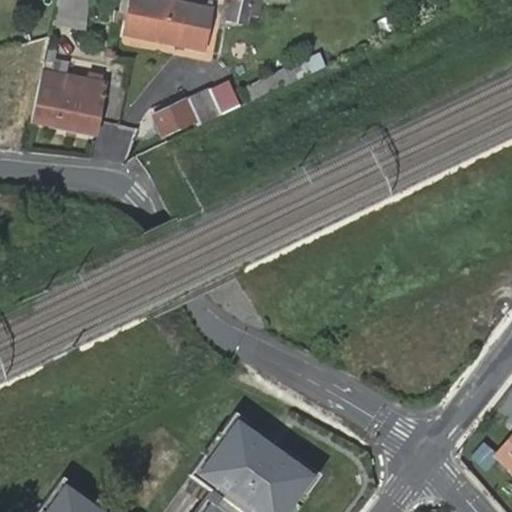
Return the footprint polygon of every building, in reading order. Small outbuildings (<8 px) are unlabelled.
[(85,0),(55,0),(52,21),(82,26),(85,0)] [(162,0),(118,0),(116,12),(124,13),(119,34),(199,48),(207,8),(162,0)] [(250,0),(224,0),(221,21),(245,26),(250,0)] [(237,90),(245,105),(324,66),(316,52),(237,90)] [(52,59),(44,56),(40,76),(30,121),(92,135),(103,81),(51,69),(52,59)] [(225,80),(183,99),(193,120),(234,100),(225,80)] [(0,151),(12,153),(21,94),(0,90),(0,151)] [(149,116),(159,137),(193,120),(183,99),(149,116)] [(462,319),(453,332),(418,308),(412,316),(397,305),(367,345),(440,397),(484,335),(462,319)] [(354,345),(341,363),(365,380),(378,363),(354,345)] [(320,479),(236,415),(221,434),(226,439),(210,459),(204,455),(188,476),(211,492),(196,511),(285,511),(299,494),(304,498),(320,479)] [(511,429),(492,453),(511,470),(511,429)] [(42,505),(40,504),(23,511),(97,511),(89,506),(93,501),(62,478),(42,505)]
